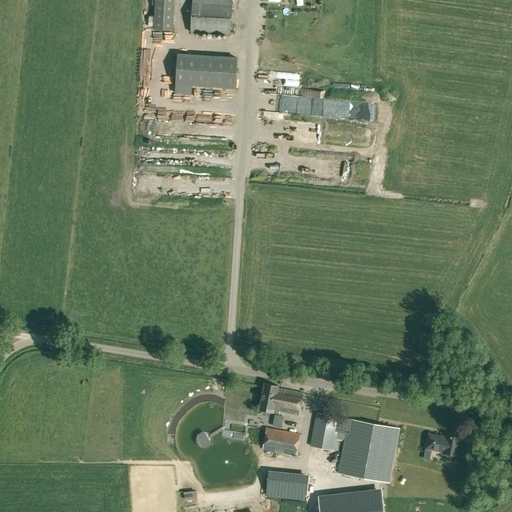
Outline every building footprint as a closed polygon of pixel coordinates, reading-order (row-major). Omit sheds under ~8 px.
[(156,0),(154,29),(173,31),(174,0),(156,0)] [(191,32),(230,34),(232,4),(193,1),(191,32)] [(176,84),(236,88),(238,57),(178,53),(176,84)] [(232,152),(213,153),(214,167),(232,166),(232,152)] [(279,410),(299,414),(303,393),(278,389),(279,387),(264,384),(260,410),(278,413),(279,410)] [(339,473),(390,483),(400,429),(317,413),(311,446),(334,450),(337,432),(346,433),(339,473)] [(263,449),(296,456),(300,434),(267,428),(263,449)] [(196,441),(200,447),(205,448),(212,443),(212,438),(209,432),(203,431),(197,436),(196,441)] [(443,453),(457,456),(461,439),(447,436),(447,437),(429,434),(426,448),(443,451),(443,453)] [(309,474),(269,471),(267,497),(307,500),(309,474)] [(309,496),(317,497),(318,476),(310,476),(309,496)] [(319,500),(320,511),(386,511),(384,494),(319,500)]
